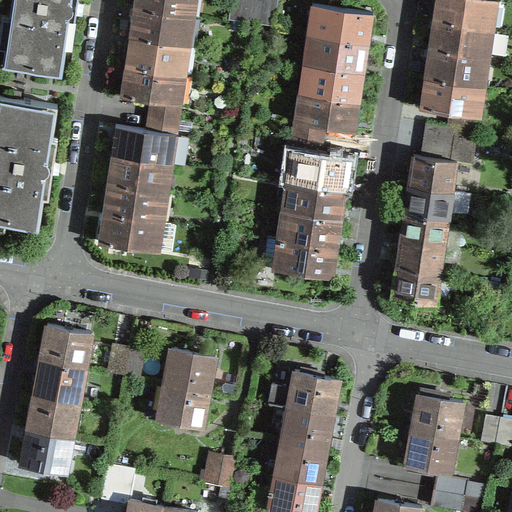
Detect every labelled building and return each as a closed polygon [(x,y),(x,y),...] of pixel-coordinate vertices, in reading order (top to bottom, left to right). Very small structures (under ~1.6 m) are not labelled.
[(12,0),(2,64),(62,73),(67,40),(72,40),(76,10),(77,0),(12,0)] [(135,0),(135,2),(135,6),(187,14),(188,0),(135,0)] [(231,0),(229,17),(244,19),(247,0),(231,0)] [(247,0),(244,19),(259,21),(261,0),(247,0)] [(261,0),(259,21),(274,24),(277,0),(261,0)] [(436,0),(435,13),(434,18),(486,26),(489,0),(436,0)] [(320,4),(316,33),(367,41),(368,35),(372,13),(373,13),(373,12),(320,4)] [(131,31),(130,35),(182,43),(187,14),(135,6),(131,31)] [(486,26),(434,18),(430,42),(430,47),(481,54),(486,26)] [(311,62),(363,70),(364,64),(367,41),(316,33),(311,62)] [(178,71),(182,43),(130,35),(127,59),(126,64),(178,71)] [(477,83),(481,54),(430,47),(426,72),(425,75),(477,83)] [(311,62),(307,91),(359,99),(360,93),(363,70),(311,62)] [(173,101),(178,71),(126,64),(122,90),(122,92),(120,92),(120,93),(151,98),(149,113),(179,117),(181,102),(173,101)] [(477,83),(425,75),(422,100),(421,103),(420,103),(419,105),(450,109),(448,124),(456,125),(455,132),(475,135),(477,135),(480,114),(473,113),(477,83)] [(355,123),(359,99),(307,91),(303,120),(295,119),(293,134),(322,139),(325,124),(356,128),(356,127),(354,127),(355,123)] [(57,103),(0,94),(0,227),(5,228),(5,222),(38,228),(43,195),(48,196),(52,168),(57,137),(52,136),(57,103)] [(176,132),(179,117),(149,113),(147,128),(116,123),(116,124),(117,125),(114,148),(113,153),(165,160),(169,131),(176,132)] [(456,125),(448,124),(427,121),(425,134),(424,136),(453,141),(455,132),(456,125)] [(455,132),(453,141),(424,136),(422,154),(414,153),(410,175),(409,181),(453,188),(457,159),(471,161),(475,135),(455,132)] [(320,153),(322,139),(293,134),(291,149),(298,150),(294,180),(345,187),(346,182),(350,159),(351,159),(351,158),(320,153)] [(109,179),(109,181),(160,189),(165,160),(113,153),(109,179)] [(294,180),(289,208),(341,216),(342,210),(345,187),(294,180)] [(156,218),(160,189),(109,181),(105,204),(104,210),(105,210),(156,218)] [(405,209),(448,216),(450,207),(467,210),(470,191),(453,188),(409,181),(406,202),(405,209)] [(338,238),(341,216),(289,208),(282,207),(282,208),(278,236),(337,245),(338,238)] [(448,216),(405,209),(402,229),(401,237),(444,244),(448,216)] [(156,218),(105,210),(104,210),(100,236),(100,238),(99,238),(98,240),(151,247),(156,218)] [(337,245),(278,236),(267,234),(263,263),(273,264),(273,266),(334,275),(334,273),(333,273),(333,267),(337,245)] [(444,244),(401,237),(398,259),(397,265),(440,272),(444,244)] [(440,272),(397,265),(394,287),(392,294),(436,300),(437,292),(447,293),(451,284),(450,274),(451,273),(440,272)] [(47,321),(41,357),(85,365),(92,330),(72,326),(72,324),(65,323),(65,325),(59,323),(47,321)] [(108,369),(125,372),(130,346),(112,342),(108,369)] [(171,344),(165,380),(209,388),(216,353),(198,349),(198,348),(194,347),(191,347),(190,348),(171,344)] [(144,348),(130,346),(125,372),(140,375),(144,348)] [(37,378),(34,391),(79,399),(85,365),(41,357),(39,365),(38,365),(36,372),(38,373),(37,378)] [(269,399),(288,403),(333,411),(336,395),(339,376),(289,366),(286,383),(272,381),(269,399)] [(210,388),(209,388),(165,380),(164,380),(157,416),(203,425),(205,414),(210,388)] [(30,417),(28,426),(72,434),(79,399),(34,391),(31,409),(29,409),(29,413),(28,416),(30,417)] [(419,391),(412,426),(457,434),(463,399),(446,396),(446,394),(438,393),(438,394),(431,393),(419,391)] [(328,436),(333,411),(288,403),(282,437),(326,446),(328,436)] [(496,441),(501,415),(486,412),(481,439),(496,442),(496,441)] [(511,439),(511,416),(501,415),(496,441),(511,444),(511,439)] [(66,470),(72,434),(28,426),(24,446),(21,461),(39,464),(38,466),(46,467),(46,466),(66,470)] [(450,470),(457,434),(412,426),(408,450),(405,461),(438,467),(450,470)] [(322,469),(326,446),(282,437),(276,472),(320,480),(322,469)] [(205,479),(232,484),(238,455),(220,452),(216,470),(207,469),(205,479)] [(125,497),(131,466),(108,461),(103,492),(125,497)] [(451,470),(450,470),(438,467),(434,486),(464,492),(466,477),(450,474),(451,470)] [(313,511),(315,504),(320,480),(276,472),(273,487),(269,486),(268,490),(272,491),(269,507),(295,511),(313,511)] [(464,492),(434,486),(431,502),(461,508),(461,507),(483,511),(486,496),(464,492)] [(420,511),(422,504),(403,500),(403,499),(396,498),(395,499),(378,496),(374,511),(420,511)] [(162,511),(164,504),(129,497),(126,511),(162,511)]
